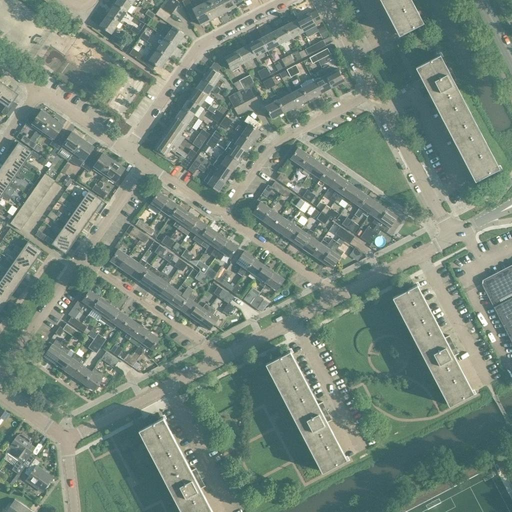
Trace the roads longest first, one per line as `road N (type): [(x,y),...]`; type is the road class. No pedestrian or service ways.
road 1 (residential): [(125,149),(204,43),(287,0)]
road 2 (residential): [(223,217),(270,147),(373,92)]
road 3 (residential): [(222,355),(83,255)]
road 4 (unclassified): [(452,239),(373,92)]
road 5 (unclassified): [(0,385),(83,255)]
road 6 (residential): [(361,449),(295,318)]
road 7 (residential): [(234,511),(167,382)]
road 8 (residential): [(488,383),(422,256)]
road 9 (unclassified): [(339,296),(223,217)]
